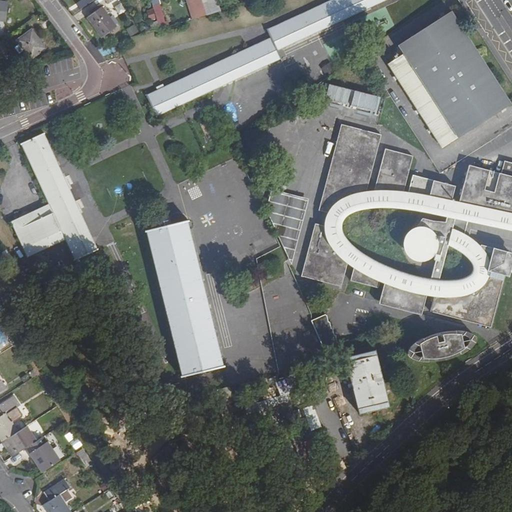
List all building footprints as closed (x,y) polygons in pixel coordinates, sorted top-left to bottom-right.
[(394,0),(393,0),(333,0),(267,31),(271,39),(147,96),(146,95),(145,95),(156,119),(157,118),(157,117),(279,59),(276,52),(388,0),(392,0),(393,1),(394,0)] [(195,8),(192,0),(184,0),(188,10),(191,20),(205,16),(202,6),(195,8)] [(199,0),(202,6),(205,16),(217,12),(213,0),(199,0)] [(0,19),(6,21),(8,4),(0,2),(0,19)] [(118,15),(125,11),(120,3),(113,7),(118,15)] [(156,18),(163,16),(159,3),(152,5),(156,18)] [(116,27),(101,7),(100,8),(97,5),(89,10),(92,14),(87,18),(102,38),(116,27)] [(506,108),(451,13),(396,45),(402,54),(386,63),(437,149),(506,108)] [(126,28),(129,36),(138,32),(134,24),(126,28)] [(45,49),(31,30),(17,40),(31,59),(45,49)] [(328,76),(337,68),(330,60),(321,68),(328,76)] [(322,100),(378,112),(381,94),(326,82),(322,100)] [(390,148),(376,194),(369,196),(385,135),(348,123),(322,208),(335,212),(332,217),(330,220),(330,225),(317,222),(302,272),(341,285),(349,258),(355,263),(350,280),(377,288),(380,277),(385,279),(379,298),(421,310),(426,293),(433,294),(428,313),(487,332),(510,257),(481,249),(479,255),(473,246),(467,241),(472,221),(511,232),(511,167),(508,166),(504,178),(472,169),(459,209),(453,207),(458,188),(417,176),(411,193),(406,193),(417,156),(390,148)] [(45,135),(45,134),(20,145),(21,146),(22,146),(48,204),(11,222),(22,247),(19,248),(22,253),(25,252),(27,257),(64,240),(73,258),(72,259),(73,260),(76,259),(77,260),(80,259),(79,257),(98,248),(97,247),(96,248),(44,135),(45,135)] [(295,249),(307,197),(278,190),(266,242),(295,249)] [(187,221),(187,220),(144,229),(144,231),(146,231),(181,374),(179,375),(179,376),(222,366),(221,364),(220,365),(185,221),(187,221)] [(324,315),(310,321),(321,348),(322,348),(336,345),(335,338),(333,337),(332,331),(331,330),(329,323),(328,322),(327,316),(324,315)] [(0,325),(0,349),(11,342),(0,325)] [(450,356),(455,353),(452,338),(446,337),(440,337),(435,337),(429,338),(424,339),(419,342),(414,344),(410,348),(413,362),(418,363),(424,363),(429,363),(434,362),(440,361),(445,359),(450,356)] [(349,344),(351,353),(373,347),(371,338),(349,344)] [(386,406),(373,352),(343,358),(357,413),(386,406)] [(285,378),(276,380),(279,397),(248,403),(249,411),(290,403),(285,378)] [(0,409),(0,408),(0,436),(3,442),(19,432),(13,423),(23,416),(17,406),(18,405),(14,399),(0,409)] [(309,429),(319,427),(314,404),(303,407),(309,429)] [(28,447),(19,432),(3,442),(13,457),(28,447)] [(48,442),(30,454),(42,473),(60,461),(48,442)] [(84,465),(91,460),(82,447),(75,452),(84,465)] [(45,505),(48,511),(71,511),(65,503),(73,498),(70,491),(72,490),(67,482),(46,495),(49,501),(45,505)]
